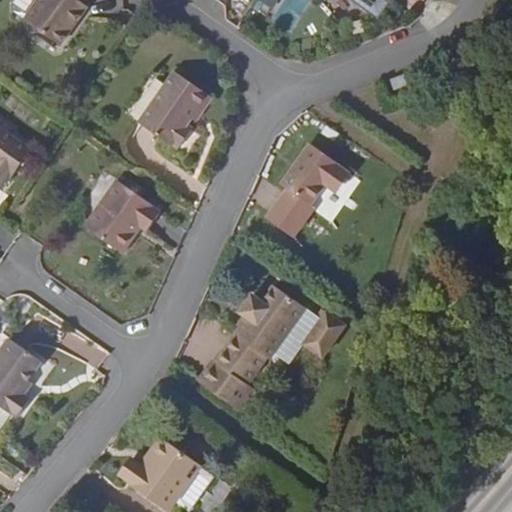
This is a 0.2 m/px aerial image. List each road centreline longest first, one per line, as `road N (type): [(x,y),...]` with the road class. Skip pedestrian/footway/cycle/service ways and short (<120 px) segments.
road 1 (residential): [(20,511),(154,339),(274,90),(337,77),(425,42),(463,0)]
road 2 (track): [(420,177),(455,16)]
